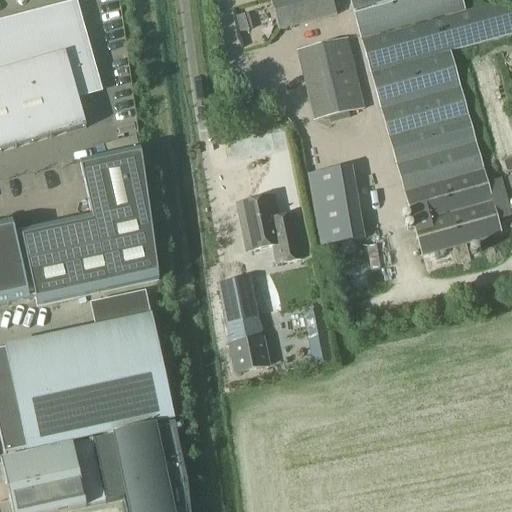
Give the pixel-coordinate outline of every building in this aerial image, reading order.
[(332,0),(269,0),(278,32),(336,16),(332,0)] [(511,0),(509,0),(464,13),(460,0),(350,0),(362,41),(406,193),(423,253),(499,230),(482,171),(448,52),(511,33),(511,0)] [(0,152),(86,128),(76,94),(94,89),(72,10),(13,27),(16,37),(0,41),(0,152)] [(348,39),(296,51),(313,123),(364,111),(348,39)] [(482,128),(505,123),(492,64),(468,69),(482,128)] [(0,308),(28,303),(27,302),(34,301),(36,309),(158,283),(141,153),(80,166),(91,220),(20,235),(20,236),(14,238),(11,225),(0,226),(0,308)] [(352,168),(306,176),(318,248),(365,240),(352,168)] [(294,217),(278,220),(273,198),(236,206),(246,256),(272,251),(275,268),(303,263),(294,217)] [(216,286),(225,327),(258,320),(251,278),(216,286)] [(6,352),(0,353),(0,446),(2,458),(27,452),(27,451),(171,420),(144,295),(107,303),(113,331),(6,354),(6,352)] [(262,334),(226,342),(234,374),(269,366),(262,334)] [(308,341),(313,368),(332,364),(327,337),(308,341)] [(92,444),(105,505),(121,502),(123,511),(188,511),(186,488),(173,427),(92,444)] [(49,449),(3,459),(14,511),(62,511),(63,511),(49,449)]
